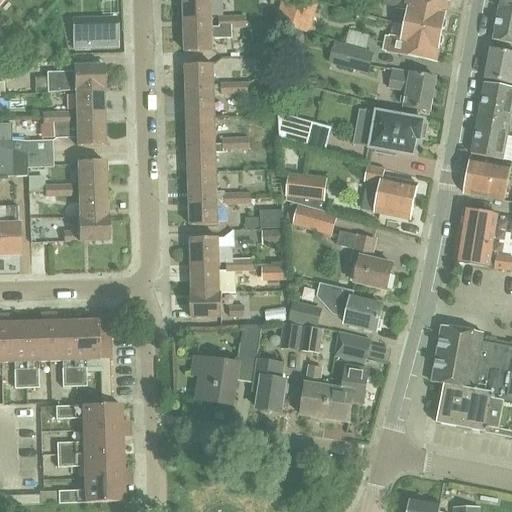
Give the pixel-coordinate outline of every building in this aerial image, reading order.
[(0,0),(0,51),(5,50),(10,50),(55,1),(53,0),(0,0)] [(212,28),(210,0),(183,0),(184,29),(212,28)] [(285,0),(280,0),(274,26),(304,33),(310,6),(285,0)] [(407,26),(441,32),(442,30),(446,29),(448,22),(444,19),(445,15),(444,15),(446,4),(440,2),(440,0),(384,0),(383,5),(410,10),(407,26)] [(511,0),(501,0),(500,7),(511,8),(511,0)] [(511,8),(500,7),(494,41),(511,44),(511,8)] [(232,18),(232,28),(246,27),(245,17),(232,18)] [(219,27),(212,28),(184,29),(185,53),(213,52),(212,39),(232,39),(232,28),(232,18),(219,18),(219,27)] [(117,26),(94,26),(95,46),(117,46),(117,26)] [(441,32),(407,26),(404,41),(386,38),(384,51),(435,61),(437,50),(438,50),(438,46),(443,45),(444,38),(441,35),(441,32)] [(345,47),(366,52),(370,36),(350,30),(345,47)] [(366,52),(345,47),(335,44),(330,63),(367,73),(372,54),(366,52)] [(511,84),(511,52),(491,49),(486,80),(511,84)] [(266,72),(266,61),(255,61),(256,72),(266,72)] [(75,94),(102,93),(102,90),(104,90),(104,66),(72,67),(72,73),(47,74),(47,92),(75,91),(75,94)] [(186,93),(214,93),(213,66),(186,67),(186,93)] [(430,112),(436,78),(391,71),(388,89),(406,92),(403,108),(430,112)] [(247,82),(233,83),(234,94),(247,94),(247,82)] [(221,94),(234,94),(233,83),(220,83),(221,94)] [(511,88),(484,84),(478,119),(511,124),(511,112),(511,113),(511,110),(511,88)] [(102,93),(75,94),(76,112),(65,112),(65,101),(52,102),(53,113),(42,113),(42,120),(76,120),(103,119),(102,93)] [(214,119),(214,93),(186,93),(187,120),(214,119)] [(424,121),(377,113),(374,130),(370,129),(367,145),(371,146),(371,148),(376,149),(376,153),(387,155),(388,151),(414,156),(417,141),(421,142),(421,139),(425,139),(428,125),(424,124),(424,121)] [(317,124),(278,114),(280,141),(310,149),(317,124)] [(104,146),(103,119),(76,120),(42,120),(43,125),(52,125),(53,139),(76,139),(77,147),(104,146)] [(215,146),(214,119),(187,120),(188,147),(215,146)] [(511,124),(478,119),(472,154),(503,160),(507,136),(511,136),(511,124)] [(0,142),(12,142),(11,125),(0,124),(0,142)] [(223,151),(236,151),(236,140),(222,141),(223,146),(223,151)] [(236,140),(236,151),(249,150),(249,140),(236,140)] [(0,142),(0,148),(27,156),(27,154),(53,153),(53,142),(12,142),(0,142)] [(223,153),(223,151),(223,146),(215,146),(188,147),(189,174),(216,173),(215,154),(223,153)] [(27,156),(0,148),(0,178),(28,177),(27,156)] [(504,201),(510,166),(471,159),(464,194),(504,201)] [(77,189),(104,188),(104,161),(76,162),(77,186),(44,186),(44,177),(28,177),(28,193),(77,191),(77,189)] [(410,220),(417,184),(383,178),(385,170),(368,167),(365,181),(381,185),(375,213),(410,220)] [(190,200),(225,199),(225,194),(225,191),(217,192),(216,173),(189,174),(190,200)] [(330,202),(323,200),(326,179),(289,175),(285,201),(327,213),(330,202)] [(77,191),(28,193),(28,219),(39,219),(39,198),(45,198),(77,197),(78,215),(105,214),(104,188),(77,189),(77,191)] [(251,205),(251,193),(237,194),(237,206),(251,205)] [(225,194),(225,199),(225,206),(237,206),(237,194),(225,194)] [(225,206),(225,199),(190,200),(190,227),(218,226),(217,208),(225,207),(225,206)] [(0,207),(0,255),(19,255),(18,224),(16,224),(16,207),(0,207)] [(285,223),(292,225),(291,228),(330,238),(335,219),(289,207),(285,223)] [(495,262),(490,262),(497,215),(461,210),(453,262),(511,270),(511,258),(496,256),(495,262)] [(261,230),(282,229),(281,213),(261,214),(261,230)] [(105,214),(78,215),(78,218),(76,218),(76,232),(62,232),(62,242),(108,241),(108,217),(105,217),(105,214)] [(283,245),(283,231),(262,232),(263,245),(283,245)] [(336,247),(354,250),(351,262),(360,263),(354,284),(388,291),(393,264),(372,260),(376,240),(339,233),(336,247)] [(240,272),(240,262),(233,262),(232,249),(218,250),(218,239),(191,240),(191,267),(226,266),(227,273),(235,272),(240,272)] [(253,262),(240,262),(240,272),(253,272),(253,262)] [(235,294),(235,272),(227,273),(226,266),(191,267),(192,293),(220,292),(220,294),(235,294)] [(286,282),(286,268),(262,268),(263,282),(286,282)] [(334,317),(346,320),(345,325),(377,333),(383,308),(352,300),(354,294),(320,286),(317,299),(334,317)] [(221,319),(220,294),(220,292),(192,293),(192,295),(190,296),(191,320),(221,319)] [(230,319),(245,319),(244,307),(229,308),(230,319)] [(318,329),(321,313),(294,307),(291,323),(318,329)] [(267,326),(287,323),(285,309),(265,312),(267,326)] [(73,322),(73,345),(74,360),(75,386),(87,386),(86,360),(98,360),(98,358),(100,358),(100,362),(100,383),(101,401),(101,405),(102,405),(111,404),(111,401),(111,382),(110,362),(110,358),(111,358),(111,356),(110,350),(110,340),(110,331),(110,328),(110,321),(73,322)] [(49,323),(48,323),(49,346),(49,361),(62,360),(63,387),(75,386),(74,360),(73,345),(73,322),(49,323)] [(48,323),(25,324),(25,347),(26,361),(26,388),(38,387),(38,361),(49,361),(49,346),(48,323)] [(1,324),(0,324),(0,328),(1,348),(1,362),(14,362),(14,388),(26,388),(26,361),(25,347),(25,324),(1,324)] [(255,367),(256,360),(261,325),(242,325),(236,364),(194,358),(192,375),(200,376),(197,400),(232,406),(238,365),(254,367),(255,367)] [(299,351),(302,328),(285,326),(282,349),(299,351)] [(444,385),(511,396),(511,348),(494,345),(493,346),(481,343),(483,334),(443,326),(432,383),(444,385)] [(318,355),(322,330),(303,328),(300,352),(318,355)] [(391,351),(369,345),(371,341),(338,333),(334,358),(364,365),(366,358),(388,364),(391,351)] [(255,367),(254,367),(250,393),(258,394),(256,410),(258,410),(260,413),(269,415),(271,412),(281,413),(285,380),(280,379),(282,363),(256,360),(255,367)] [(324,420),(329,388),(318,386),(321,369),(308,367),(300,417),(324,420)] [(329,388),(324,420),(348,424),(351,403),(362,404),(368,370),(346,367),(342,390),(329,388)] [(511,396),(444,385),(436,425),(511,438),(511,396)] [(102,405),(101,405),(55,406),(56,419),(82,418),(83,430),(131,428),(131,425),(122,425),(121,404),(111,404),(102,405)] [(131,428),(83,430),(83,442),(56,442),(56,455),(123,453),(122,432),(131,432),(131,428)] [(123,474),(123,453),(56,455),(57,467),(83,466),(83,478),(132,477),(132,473),(123,474)] [(132,477),(83,478),(84,490),(58,491),(58,504),(124,501),(124,481),(132,481),(132,477)] [(15,505),(15,494),(2,495),(2,505),(15,505)] [(27,505),(27,494),(15,494),(15,505),(27,505)] [(27,494),(27,505),(39,504),(39,494),(27,494)] [(439,511),(441,505),(411,499),(408,511),(439,511)]
